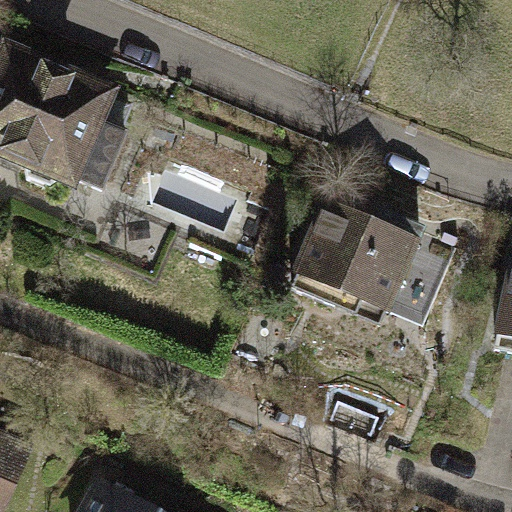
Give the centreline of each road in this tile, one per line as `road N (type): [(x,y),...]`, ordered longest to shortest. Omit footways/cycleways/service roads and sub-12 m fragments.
road 1 (residential): [(511,508),(0,308)]
road 2 (residential): [(511,181),(464,171),(55,0)]
